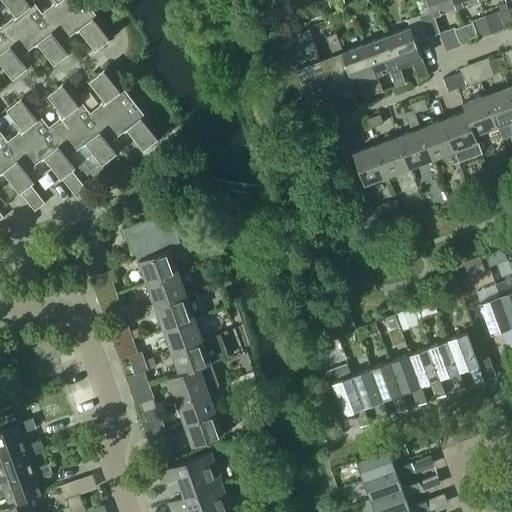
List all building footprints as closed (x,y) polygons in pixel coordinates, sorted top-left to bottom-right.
[(4,0),(16,14),(1,26),(3,28),(12,40),(45,14),(43,11),(42,12),(32,0),(4,0)] [(57,0),(43,11),(45,14),(53,25),(85,0),(57,0)] [(79,28),(95,48),(112,35),(85,0),(53,25),(64,40),(79,28)] [(326,0),(324,0),(317,3),(323,18),(332,14),(329,6),(326,0)] [(427,0),(431,10),(419,14),(428,37),(440,32),(433,14),(456,6),(453,0),(427,0)] [(346,5),(345,3),(335,1),(328,4),(329,6),(332,14),(347,8),(346,5)] [(511,21),(511,18),(508,8),(499,11),(504,25),(511,21)] [(12,40),(22,54),(38,42),(54,63),(71,49),(64,40),(53,25),(45,14),(12,40)] [(416,41),(428,37),(419,14),(407,19),(410,26),(387,34),(398,66),(399,66),(412,61),(418,77),(428,73),(416,41)] [(468,38),(477,34),(472,21),(463,25),(468,38)] [(468,38),(463,25),(454,28),(459,41),(468,38)] [(3,28),(0,31),(0,60),(13,77),(30,63),(22,54),(12,40),(3,28)] [(312,39),(309,30),(298,35),(301,43),(312,39)] [(331,91),(354,82),(342,51),(336,32),(326,36),(333,54),(320,59),(319,60),(331,91)] [(387,34),(364,43),(376,74),(389,69),(396,85),(405,82),(399,66),(398,66),(387,34)] [(308,99),(331,91),(319,60),(320,59),(313,40),(303,44),(310,63),(296,68),(308,99)] [(364,43),(342,51),(354,82),(367,77),(373,94),(383,90),(376,74),(364,43)] [(506,54),(505,54),(497,57),(502,70),(511,67),(506,54)] [(502,70),(497,57),(488,61),(493,74),(502,70)] [(101,125),(133,100),(106,66),(89,79),(105,100),(90,112),(92,114),(101,125)] [(466,84),(461,71),(452,74),(457,87),(466,84)] [(452,74),(443,77),(448,91),(457,87),(452,74)] [(51,129),(59,140),(92,114),(90,112),(65,80),(47,93),(64,114),(49,126),(51,129)] [(511,97),(508,85),(485,94),(497,125),(500,124),(504,137),(511,133),(511,97)] [(18,154),(51,129),(49,126),(23,94),(6,107),(22,128),(7,140),(11,145),(18,154)] [(474,133),(475,133),(497,125),(485,94),(462,102),(465,110),(466,110),(474,133)] [(411,103),(413,109),(414,112),(427,107),(424,98),(411,103)] [(133,100),(101,125),(112,139),(127,127),(143,148),(160,134),(133,100)] [(398,135),(410,166),(432,158),(421,126),(420,127),(414,112),(413,109),(404,112),(411,130),(398,135)] [(465,110),(443,118),(455,150),(478,141),(475,133),(474,133),(466,110),(465,110)] [(380,113),(366,118),(370,127),(383,123),(380,113)] [(102,162),(116,151),(119,149),(112,139),(101,125),(92,114),(59,140),(70,154),(86,142),(102,162)] [(421,126),(432,158),(455,150),(443,118),(421,126)] [(70,154),(59,140),(51,129),(18,154),(29,168),(44,156),(75,196),(86,188),(71,169),(78,163),(70,154)] [(0,153),(11,145),(7,140),(0,130),(0,153)] [(376,143),(387,175),(410,166),(398,135),(376,143)] [(364,183),(387,175),(376,143),(353,152),(349,142),(340,146),(345,159),(354,156),(364,183)] [(29,168),(18,154),(11,145),(0,153),(0,172),(3,170),(34,210),(44,202),(30,183),(37,177),(29,168)] [(135,252),(146,282),(178,271),(170,249),(181,245),(180,242),(189,239),(186,232),(178,235),(169,211),(123,228),(132,253),(135,252)] [(107,235),(98,237),(105,267),(115,265),(107,235)] [(485,254),(486,256),(489,266),(499,262),(495,252),(495,250),(485,254)] [(470,277),(485,271),(479,255),(464,261),(470,277)] [(112,269),(98,273),(102,283),(115,278),(112,269)] [(146,282),(155,305),(186,293),(178,271),(146,282)] [(511,289),(499,294),(511,325),(511,324),(511,289)] [(155,305),(163,327),(194,316),(202,313),(194,290),(186,293),(155,305)] [(511,343),(511,328),(511,325),(499,294),(479,301),(491,332),(501,328),(508,345),(511,343)] [(419,318),(429,315),(424,302),(415,306),(419,318)] [(111,310),(115,319),(128,314),(125,305),(111,310)] [(128,314),(115,319),(118,328),(131,323),(128,314)] [(387,316),(391,327),(398,325),(394,314),(387,316)] [(202,339),(194,316),(163,327),(171,350),(202,339)] [(337,336),(354,330),(350,321),(334,327),(337,336)] [(366,324),(367,326),(369,334),(378,331),(375,323),(375,321),(366,324)] [(467,331),(447,338),(459,369),(469,366),(475,383),(496,375),(487,352),(476,356),(467,331)] [(171,350),(179,372),(199,365),(199,366),(210,362),(229,355),(221,332),(202,339),(171,350)] [(447,338),(428,345),(439,377),(440,376),(450,373),(456,390),(465,386),(459,369),(447,338)] [(428,345),(409,353),(420,384),(421,384),(430,380),(437,397),(446,393),(440,376),(439,377),(428,345)] [(128,356),(131,365),(144,360),(141,351),(128,356)] [(409,353),(390,360),(401,391),(402,391),(411,387),(418,404),(427,400),(421,384),(420,384),(409,353)] [(144,360),(131,365),(134,374),(148,369),(144,360)] [(390,360),(371,367),(382,398),(383,398),(392,394),(398,411),(408,407),(402,391),(401,391),(390,360)] [(168,376),(176,399),(207,388),(218,384),(210,362),(199,366),(199,365),(179,372),(168,376)] [(371,367),(351,374),(363,405),(373,401),(379,418),(389,415),(383,398),(382,398),(371,367)] [(370,422),(363,405),(351,374),(332,381),(343,413),(354,409),(360,425),(370,422)] [(176,399),(184,422),(215,411),(207,388),(176,399)] [(140,402),(143,411),(156,406),(153,397),(140,402)] [(156,406),(143,411),(146,420),(160,415),(156,406)] [(215,411),(184,422),(192,445),(223,434),(223,431),(232,428),(224,408),(215,411)] [(0,454),(24,446),(19,433),(36,427),(32,417),(18,422),(14,410),(0,415),(0,454)] [(0,477),(1,480),(32,469),(32,468),(27,455),(44,449),(40,440),(24,446),(0,454),(0,477)] [(356,459),(363,479),(395,467),(391,457),(408,451),(404,441),(356,459)] [(156,447),(159,456),(173,452),(169,442),(156,447)] [(184,496),(221,483),(210,451),(158,470),(162,482),(178,476),(184,496)] [(411,461),(395,467),(363,479),(370,498),(402,486),(398,476),(415,470),(411,461)] [(48,462),(32,468),(32,469),(1,480),(9,502),(9,503),(29,495),(29,496),(41,492),(35,478),(52,472),(48,462)] [(370,498),(375,511),(391,511),(409,505),(405,495),(422,489),(418,480),(402,486),(370,498)] [(231,511),(221,483),(184,496),(169,501),(173,511),(176,511),(189,508),(190,511),(231,511)] [(66,497),(69,506),(82,502),(79,492),(66,497)] [(0,505),(0,511),(35,511),(29,496),(29,495),(9,503),(9,502),(0,505)] [(391,511),(418,511),(429,508),(425,499),(409,505),(391,511)] [(115,511),(112,501),(93,507),(94,511),(115,511)] [(71,511),(82,511),(86,511),(82,502),(69,506),(71,511)]
